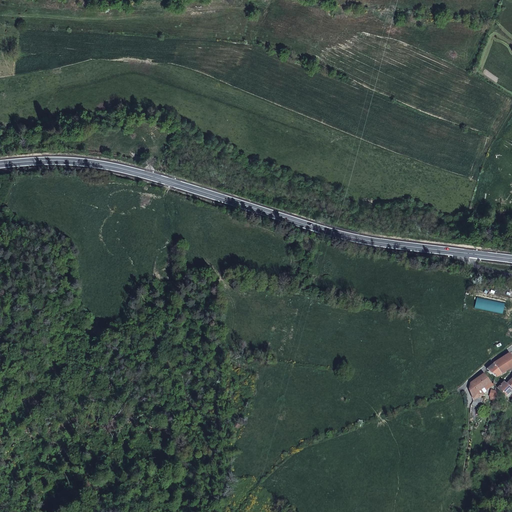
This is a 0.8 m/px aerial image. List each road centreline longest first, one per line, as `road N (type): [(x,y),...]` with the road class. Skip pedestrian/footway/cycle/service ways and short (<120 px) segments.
road 1 (secondary): [(465,253),(353,237),(119,167),(0,165)]
road 2 (residential): [(511,344),(463,383),(462,456)]
